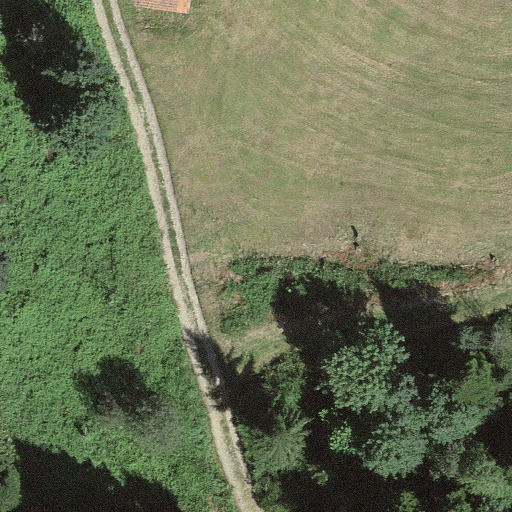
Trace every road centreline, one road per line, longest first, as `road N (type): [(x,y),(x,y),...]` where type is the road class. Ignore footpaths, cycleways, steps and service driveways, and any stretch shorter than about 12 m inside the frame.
road 1 (track): [(253,511),(105,0)]
road 2 (track): [(208,366),(511,294)]
